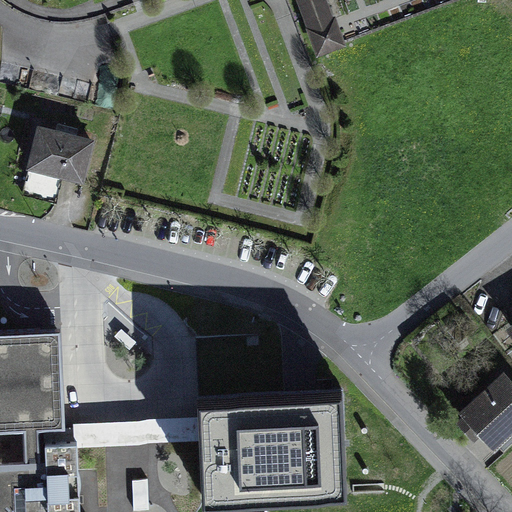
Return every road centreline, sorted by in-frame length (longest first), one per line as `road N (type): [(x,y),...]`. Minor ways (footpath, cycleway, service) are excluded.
road 1 (unclassified): [(0,227),(277,297),(369,354)]
road 2 (unclassified): [(369,354),(505,511)]
road 3 (residential): [(511,234),(369,354)]
